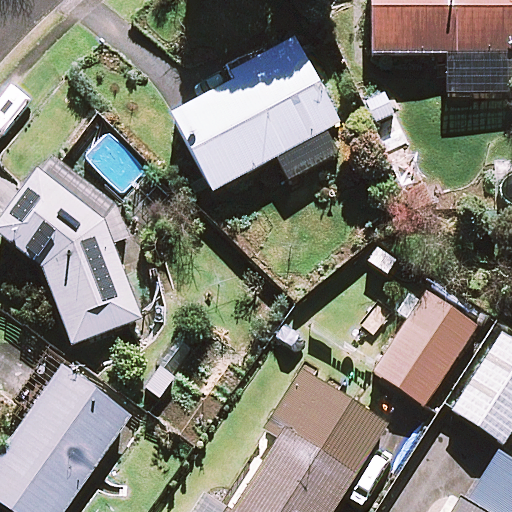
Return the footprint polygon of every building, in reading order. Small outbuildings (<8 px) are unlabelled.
[(511,60),(511,0),(372,0),(374,65),(511,60)] [(352,154),(293,47),(232,81),(239,95),(175,130),(215,202),(279,166),(291,188),(352,154)] [(146,175),(103,129),(77,153),(120,199),(146,175)] [(42,184),(0,243),(0,247),(41,276),(69,356),(143,329),(108,230),(42,184)] [(478,331),(427,299),(375,381),(426,413),(478,331)] [(511,439),(511,345),(502,339),(451,418),(504,452),(511,439)] [(71,511),(133,425),(65,376),(0,467),(0,511),(1,511),(71,511)] [(339,511),(388,437),(302,382),(266,438),(279,447),(236,511),(217,511),(207,505),(202,511),(339,511)] [(511,511),(511,467),(500,459),(464,511),(511,511)]
